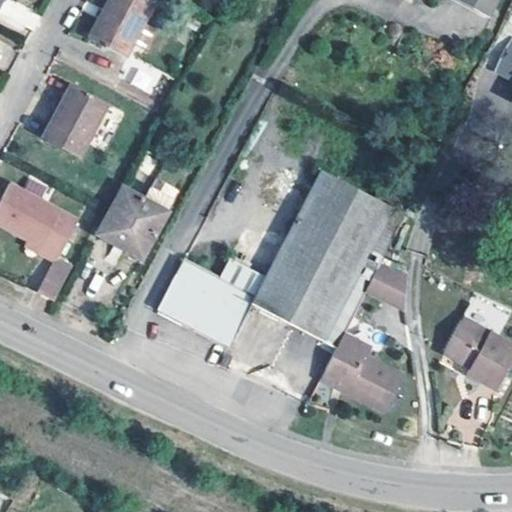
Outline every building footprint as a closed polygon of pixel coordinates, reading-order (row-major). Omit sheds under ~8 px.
[(107,0),(103,9),(108,12),(97,32),(127,49),(154,0),(107,0)] [(237,14),(245,0),(244,0),(229,0),(226,7),(237,14)] [(480,0),(470,0),(490,11),(493,7),(480,0)] [(108,12),(103,9),(99,7),(89,28),(97,32),(108,12)] [(511,44),(497,71),(511,79),(511,44)] [(152,94),(163,73),(141,62),(130,82),(152,94)] [(74,70),(64,88),(68,90),(70,92),(81,74),(74,70)] [(81,74),(70,92),(68,90),(50,126),(84,145),(113,91),(81,74)] [(344,330),(367,287),(379,263),(408,208),(375,192),(372,196),(319,169),(263,276),(229,258),(216,280),(181,262),(155,310),(224,347),(249,304),(334,350),(344,330)] [(46,239),(61,247),(62,245),(82,208),(16,172),(0,198),(0,209),(33,227),(29,233),(45,241),(46,239)] [(167,212),(179,191),(155,177),(143,199),(167,212)] [(167,212),(143,199),(123,188),(98,234),(141,258),(167,212)] [(62,245),(61,247),(45,278),(61,285),(79,254),(62,245)] [(367,287),(406,307),(408,279),(379,263),(367,287)] [(465,322),(494,335),(502,319),(473,305),(465,322)] [(511,370),(511,343),(494,335),(465,322),(448,357),(469,367),(472,364),(478,366),(476,371),(473,376),(503,390),(511,370)] [(373,346),(344,330),(334,350),(324,369),(347,381),(342,390),(385,412),(406,375),(368,355),(373,346)] [(342,390),(347,381),(324,369),(320,378),(342,390)]
